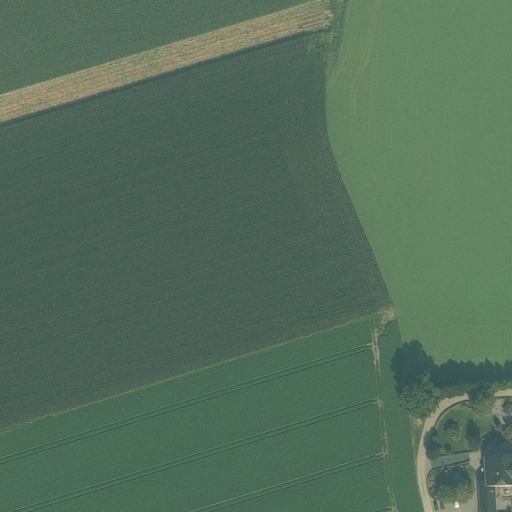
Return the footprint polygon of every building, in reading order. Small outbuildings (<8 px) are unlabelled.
[(509,416),(511,412),(511,405),(510,403),(503,410),(509,416)] [(511,486),(511,456),(498,458),(500,488),(511,486)] [(498,458),(485,459),(486,481),(486,482),(492,482),(492,488),(493,488),(500,488),(498,458)] [(486,482),(486,481),(479,482),(480,500),(493,499),(493,488),(492,488),(492,482),(486,482)] [(493,499),(480,500),(480,508),(494,507),(493,499)]
